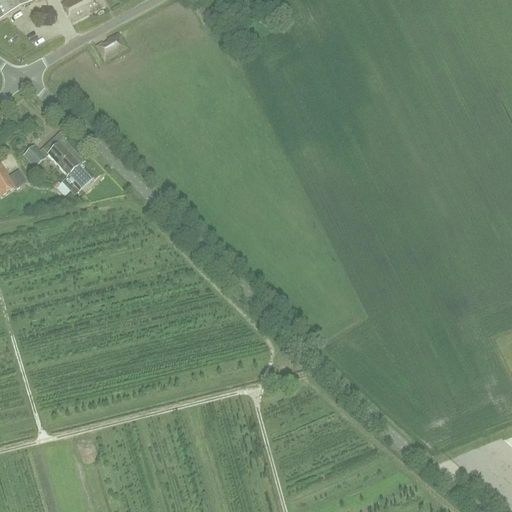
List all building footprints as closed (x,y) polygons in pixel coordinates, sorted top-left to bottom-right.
[(0,0),(0,21),(41,0),(0,0)] [(104,7),(100,0),(72,0),(62,6),(72,25),(104,7)] [(213,22),(206,9),(200,13),(206,26),(213,22)] [(57,18),(52,10),(43,10),(38,18),(43,26),(51,27),(57,18)] [(16,22),(28,17),(25,12),(14,16),(16,22)] [(102,45),(97,48),(105,62),(126,50),(118,36),(108,41),(109,44),(103,47),(102,45)] [(100,70),(105,68),(98,55),(94,58),(100,70)] [(66,140),(60,134),(42,151),(39,154),(34,148),(24,157),(36,170),(46,161),(45,160),(48,157),(68,179),(80,168),(85,164),(64,142),(66,140)] [(0,197),(1,198),(15,189),(8,178),(0,164),(0,197)] [(92,182),(80,168),(68,179),(62,184),(74,198),(92,182)] [(52,187),(56,192),(61,187),(57,183),(52,187)]
